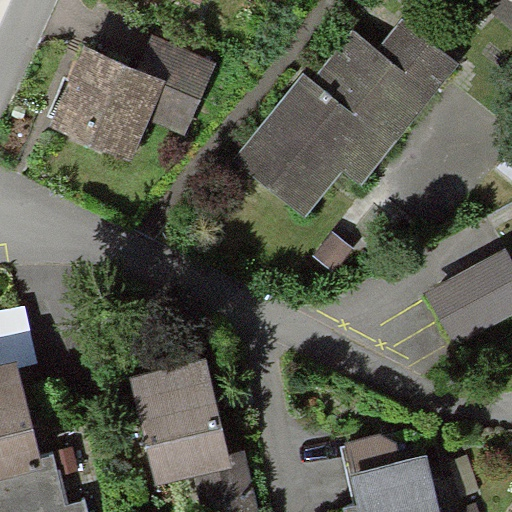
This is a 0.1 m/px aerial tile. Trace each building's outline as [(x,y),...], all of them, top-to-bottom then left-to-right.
[(350,171),(369,186),(462,66),(404,21),(381,51),(354,31),(247,170),(312,220),(350,171)] [(149,118),(185,134),(213,67),(147,38),(134,67),(101,53),(82,45),(47,126),(131,161),(149,118)] [(456,348),(511,318),(511,254),(429,299),(456,348)] [(0,355),(41,347),(33,302),(0,308),(0,355)] [(161,494),(235,475),(216,399),(205,359),(132,378),(161,494)] [(38,511),(85,511),(82,496),(64,500),(54,454),(36,458),(15,364),(0,367),(0,511),(30,511),(38,510),(38,511)] [(440,511),(429,460),(401,466),(395,439),(344,451),(357,511),(440,511)]
